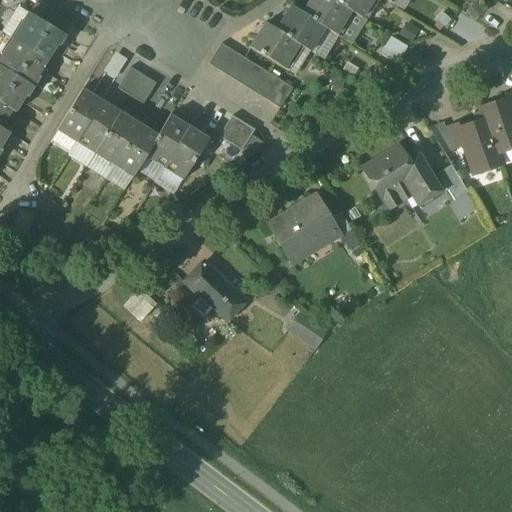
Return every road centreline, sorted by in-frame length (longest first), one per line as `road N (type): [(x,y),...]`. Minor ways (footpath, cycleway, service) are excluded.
road 1 (residential): [(28,339),(415,90),(511,55)]
road 2 (primary): [(254,511),(28,339)]
road 3 (residential): [(76,0),(221,104)]
